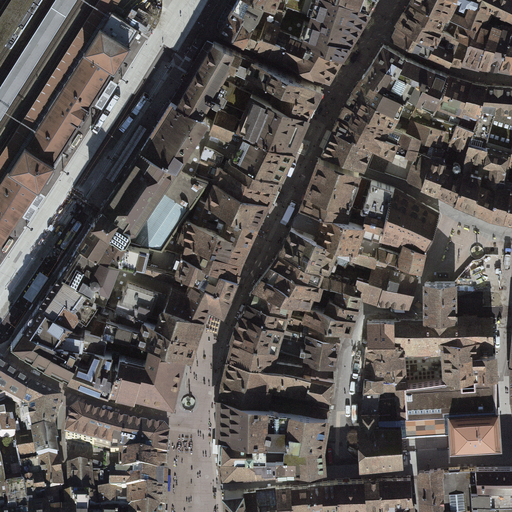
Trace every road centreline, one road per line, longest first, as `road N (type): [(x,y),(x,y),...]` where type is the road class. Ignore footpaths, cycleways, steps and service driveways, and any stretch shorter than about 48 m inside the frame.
road 1 (residential): [(431,269),(409,312),(375,312),(352,347),(347,470)]
road 2 (residential): [(347,470),(510,454)]
road 3 (residential): [(503,291),(510,454)]
road 4 (residential): [(511,230),(455,211),(431,269)]
